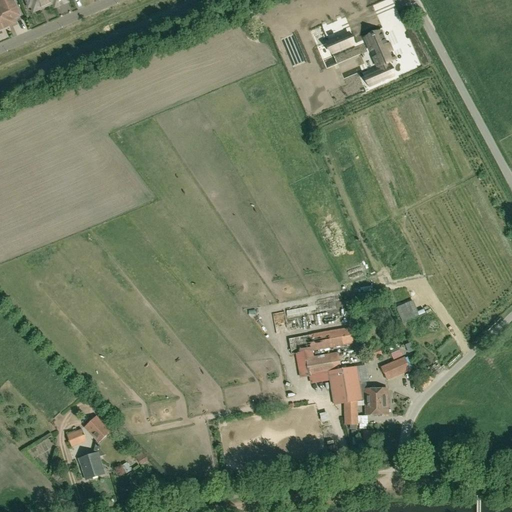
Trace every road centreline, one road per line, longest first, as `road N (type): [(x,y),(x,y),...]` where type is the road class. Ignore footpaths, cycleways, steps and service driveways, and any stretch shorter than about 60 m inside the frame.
road 1 (unclassified): [(511,185),(410,0)]
road 2 (unclassified): [(397,484),(415,410),(511,316)]
road 3 (track): [(210,511),(397,484)]
road 4 (residential): [(0,50),(114,0)]
